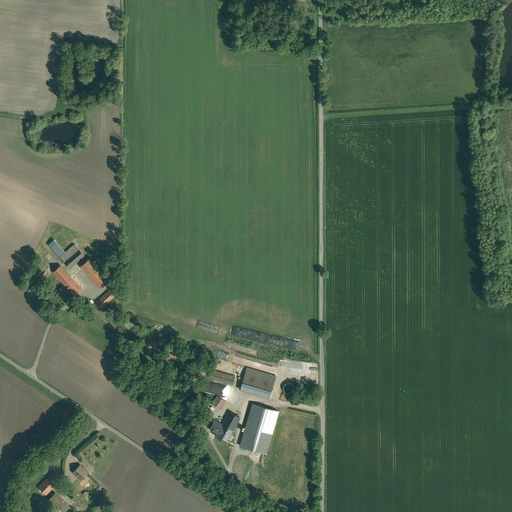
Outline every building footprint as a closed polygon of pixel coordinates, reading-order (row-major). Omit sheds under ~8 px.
[(54,240),(49,245),(69,268),(84,255),(74,244),(65,252),(54,240)] [(90,258),(81,266),(101,288),(110,280),(90,258)] [(83,291),(60,265),(53,272),(64,284),(64,283),(76,297),(83,291)] [(109,291),(96,303),(101,308),(114,296),(109,291)] [(281,367),(296,369),(296,375),(299,376),(299,371),(298,371),(298,368),(305,369),(305,363),(282,361),(281,367)] [(275,376),(247,368),(240,390),(269,398),(275,376)] [(235,377),(212,370),(209,378),(232,384),(235,377)] [(293,386),(292,385),(291,384),(290,383),(288,383),(287,383),(286,384),(285,384),(285,385),(284,386),(284,387),(284,388),(284,389),(285,390),(286,391),(287,392),(288,392),(290,392),(291,391),(292,390),(293,389),(293,387),(293,386)] [(225,401),(218,396),(212,404),(220,409),(225,401)] [(252,403),(239,446),(266,454),(279,411),(252,403)] [(233,430),(240,417),(230,411),(222,424),(233,430)] [(233,430),(222,424),(222,425),(214,421),(210,429),(217,433),(216,434),(227,440),(233,430)] [(80,465),(73,472),(81,479),(88,472),(85,469),(85,470),(80,465)] [(54,471),(38,487),(46,495),(62,478),(54,471)] [(64,511),(70,506),(55,492),(48,500),(61,511),(64,511)]
